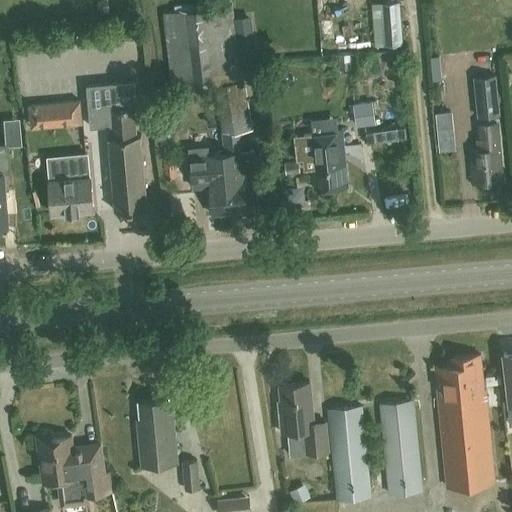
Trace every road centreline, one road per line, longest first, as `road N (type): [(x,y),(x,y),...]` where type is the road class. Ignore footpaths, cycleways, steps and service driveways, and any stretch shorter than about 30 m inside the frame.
road 1 (unclassified): [(0,367),(511,321)]
road 2 (secondary): [(0,320),(511,274)]
road 3 (residential): [(0,270),(511,224)]
